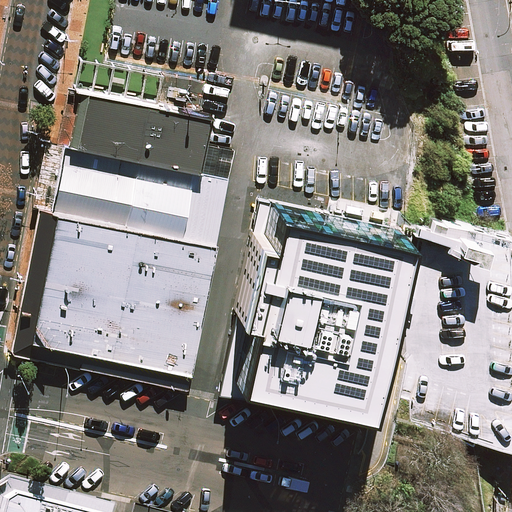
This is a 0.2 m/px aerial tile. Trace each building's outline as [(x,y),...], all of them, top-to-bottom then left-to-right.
[(348,0),(101,0),(92,48),(326,98),(348,0)] [(73,83),(62,142),(200,169),(209,112),(73,83)] [(62,142),(53,208),(215,243),(228,175),(200,169),(62,142)] [(396,231),(274,206),(268,232),(251,229),(234,310),(246,312),(233,375),(360,402),(396,231)] [(215,243),(53,208),(35,321),(49,341),(192,371),(215,243)] [(0,495),(0,511),(88,511),(9,491),(0,495)]
